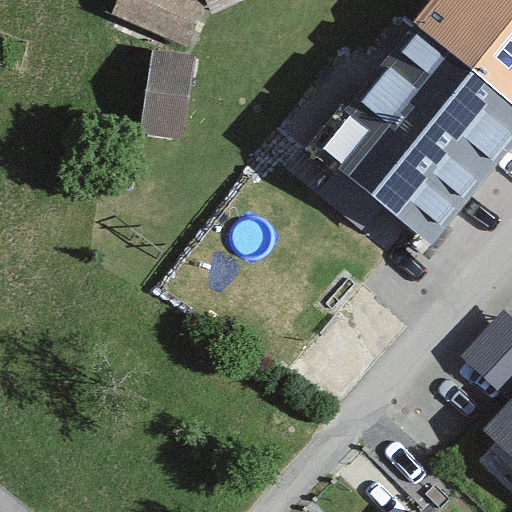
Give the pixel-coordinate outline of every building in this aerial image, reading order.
[(115,0),(112,7),(191,43),(210,0),(115,0)] [(511,141),(511,6),(503,0),(425,0),(298,140),(418,248),(511,141)] [(158,44),(142,125),(185,134),(202,53),(158,44)] [(511,308),(506,303),(463,350),(502,386),(511,374),(511,308)] [(511,395),(479,428),(511,462),(511,395)] [(429,511),(415,499),(402,511),(429,511)]
